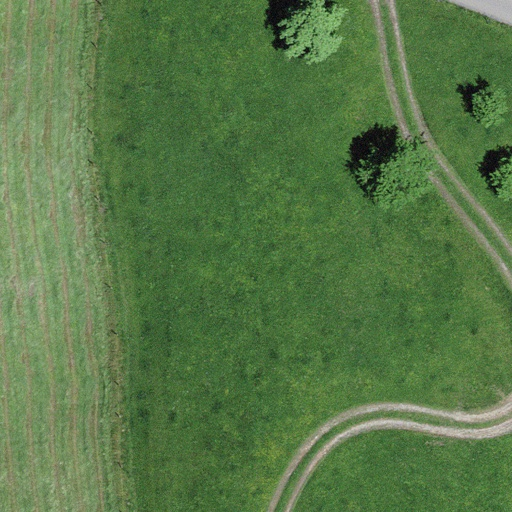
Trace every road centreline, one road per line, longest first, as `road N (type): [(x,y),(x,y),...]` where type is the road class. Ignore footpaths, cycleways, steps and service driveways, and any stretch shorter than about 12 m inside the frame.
road 1 (track): [(511,266),(423,142),(401,88),(387,0)]
road 2 (track): [(284,511),(328,434),(402,415),(488,429),(511,420)]
